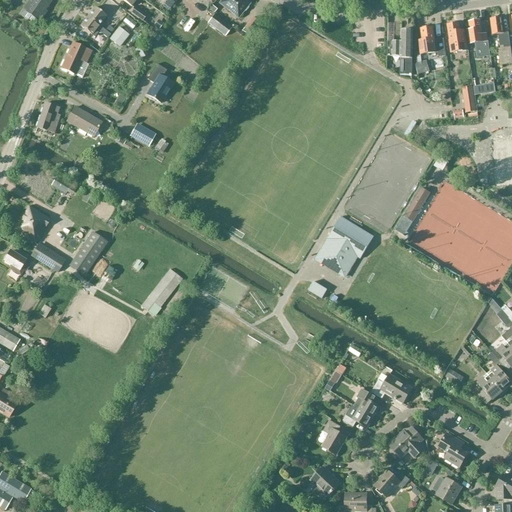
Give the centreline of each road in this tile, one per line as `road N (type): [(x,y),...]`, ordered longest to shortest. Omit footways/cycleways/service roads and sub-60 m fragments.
road 1 (tertiary): [(0,173),(80,0)]
road 2 (residential): [(492,452),(416,404),(362,459)]
road 3 (residential): [(504,0),(369,9)]
